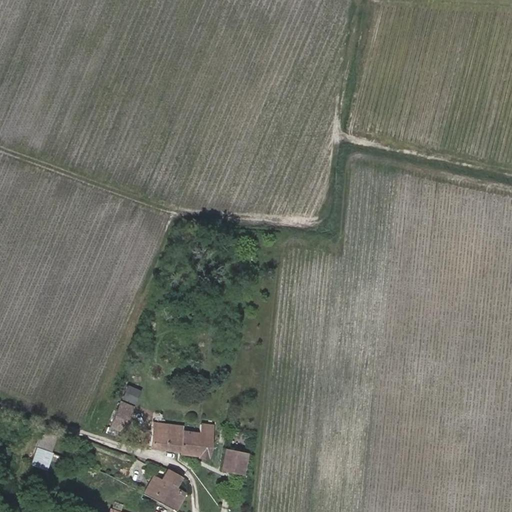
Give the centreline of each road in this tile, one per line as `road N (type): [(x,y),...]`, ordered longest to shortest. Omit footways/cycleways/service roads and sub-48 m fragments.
road 1 (track): [(0,147),(179,211),(316,220),(331,208),(362,0)]
road 2 (residential): [(199,511),(179,465),(0,400)]
